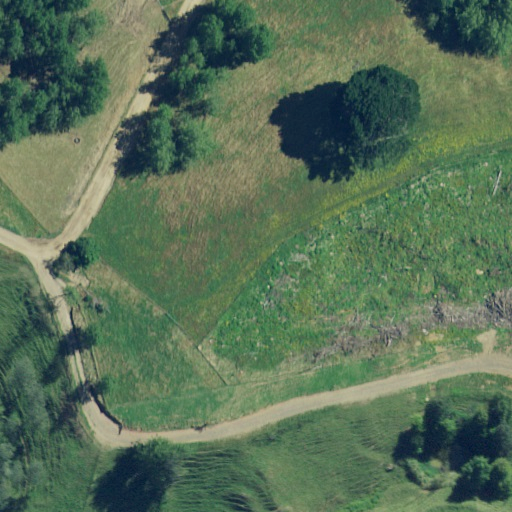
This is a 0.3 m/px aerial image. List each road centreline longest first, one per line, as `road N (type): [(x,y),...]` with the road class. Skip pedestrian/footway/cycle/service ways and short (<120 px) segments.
road 1 (track): [(511,373),(497,363),(165,431),(108,429),(47,256)]
road 2 (track): [(187,0),(157,79),(80,219),(47,256)]
